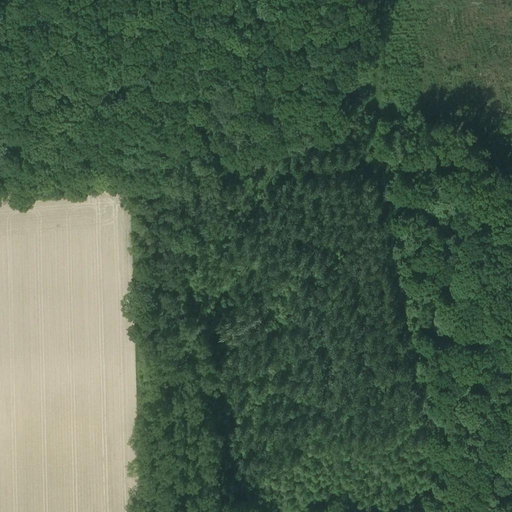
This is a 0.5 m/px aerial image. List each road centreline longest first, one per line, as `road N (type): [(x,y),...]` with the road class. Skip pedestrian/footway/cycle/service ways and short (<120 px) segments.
road 1 (track): [(0,187),(385,160),(511,162)]
road 2 (track): [(455,511),(385,160)]
